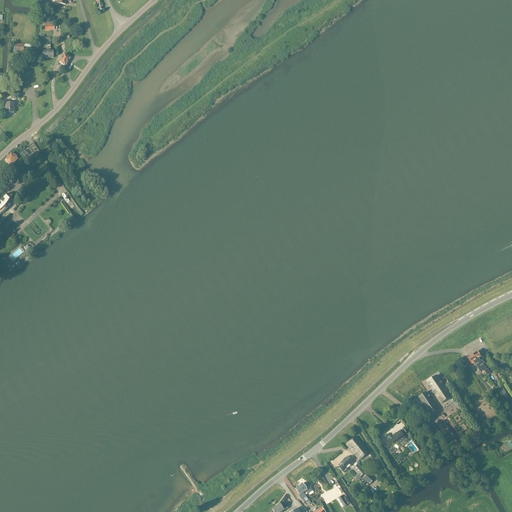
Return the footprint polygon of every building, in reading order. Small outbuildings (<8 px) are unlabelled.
[(23,52),(24,44),(14,44),(14,52),(23,52)] [(65,67),(70,58),(64,55),(59,63),(65,67)] [(14,113),(14,104),(6,103),(6,113),(14,113)] [(10,164),(11,165),(12,166),(18,160),(16,158),(16,157),(13,155),(13,156),(11,154),(8,157),(5,160),(7,162),(6,163),(9,165),(10,164)] [(15,173),(14,173),(14,178),(16,178),(17,178),(18,179),(19,179),(20,181),(20,182),(20,183),(25,183),(25,182),(25,180),(24,179),(24,178),(23,176),(21,175),(20,174),(18,173),(16,173),(15,173)] [(0,214),(2,213),(3,211),(4,210),(6,209),(6,208),(5,207),(5,206),(6,205),(7,204),(8,202),(9,201),(10,199),(11,198),(12,196),(12,195),(11,196),(8,196),(6,195),(0,201),(0,214)] [(473,355),(478,362),(480,361),(479,358),(481,357),(478,351),(473,355)] [(481,373),(484,371),(480,365),(478,362),(473,355),(468,358),(471,363),(474,362),(475,364),(481,373)] [(427,382),(432,389),(441,404),(452,397),(437,375),(427,382)] [(502,398),(497,389),(492,392),(497,401),(502,398)] [(430,414),(432,413),(438,409),(427,392),(419,397),(430,414)] [(389,442),(387,443),(391,449),(388,450),(388,451),(390,455),(391,455),(397,450),(396,449),(394,447),(400,443),(401,445),(403,446),(406,444),(412,440),(406,433),(403,428),(400,431),(394,435),(393,434),(390,437),(388,438),(389,439),(390,441),(389,442)] [(359,460),(369,452),(356,436),(345,445),(359,460)] [(350,465),(353,463),(348,457),(341,462),(343,464),(339,467),(344,473),(347,470),(345,467),(349,463),(350,465)] [(358,464),(353,468),(358,474),(353,478),(356,480),(360,477),(365,472),(358,464)] [(367,473),(363,478),(360,481),(367,487),(370,484),(374,479),(367,473)] [(298,486),(303,493),(305,491),(307,494),(312,491),(306,482),(303,485),(302,483),(298,486)] [(306,497),(303,493),(298,486),(295,489),(299,495),(298,495),(301,500),(306,497)] [(349,504),(348,502),(343,495),(338,498),(344,507),(349,504)]
